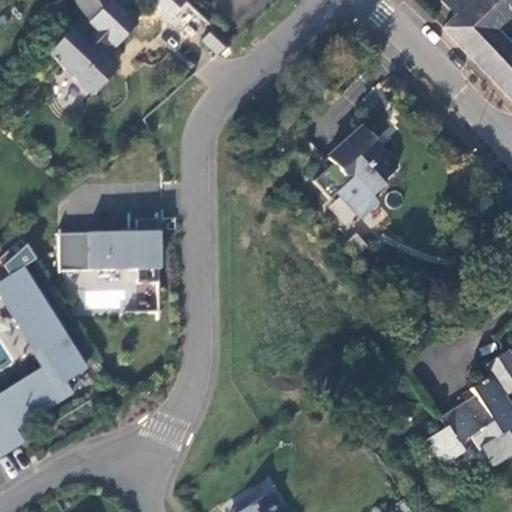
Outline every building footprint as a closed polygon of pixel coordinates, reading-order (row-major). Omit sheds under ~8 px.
[(114,47),(136,24),(123,13),(127,10),(129,6),(129,2),(127,0),(113,0),(112,3),(109,0),(88,24),(94,29),(86,37),(75,26),(52,53),(94,97),(120,67),(103,51),(110,43),(114,47)] [(109,0),(74,0),(88,24),(109,0)] [(154,0),(169,15),(185,0),(154,0)] [(511,101),(511,49),(494,30),(511,12),(511,0),(442,0),(441,1),(456,16),(442,29),(511,101)] [(198,33),(208,21),(184,2),(175,14),(198,33)] [(228,43),(212,29),(200,41),(216,56),(228,43)] [(353,178),(370,198),(382,188),(383,181),(395,170),(396,163),(387,153),(381,153),(369,139),(371,137),(361,126),(340,145),(341,146),(328,159),(343,176),(353,178)] [(134,233),(58,235),(58,272),(135,271),(135,284),(157,284),(156,220),(134,220),(134,233)] [(0,293),(25,333),(36,326),(46,342),(35,349),(36,350),(49,371),(0,401),(0,457),(23,443),(15,430),(10,422),(25,413),(30,420),(71,394),(64,383),(84,370),(20,268),(0,280),(0,293)] [(0,306),(30,354),(36,350),(35,349),(46,342),(36,326),(25,333),(0,293),(0,306)] [(511,427),(511,409),(504,397),(511,391),(511,358),(507,351),(483,366),(489,376),(469,390),(473,397),(439,420),(444,428),(425,441),(442,466),(462,453),(456,444),(470,435),(491,467),(511,452),(511,441),(505,431),(511,427)] [(337,391),(347,407),(377,389),(367,373),(337,391)] [(10,422),(15,430),(30,420),(25,413),(10,422)] [(273,511),(264,496),(248,506),(242,504),(229,511),(273,511)]
